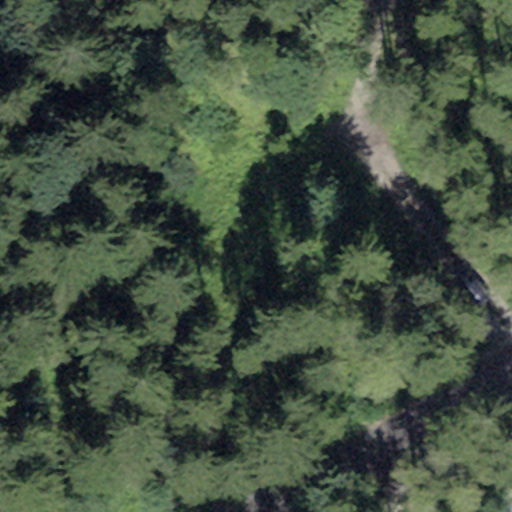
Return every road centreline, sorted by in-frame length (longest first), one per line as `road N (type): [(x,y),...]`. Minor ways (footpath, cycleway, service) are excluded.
road 1 (track): [(511,321),(426,214),(384,126),(374,70),(376,0)]
road 2 (track): [(511,375),(248,511)]
